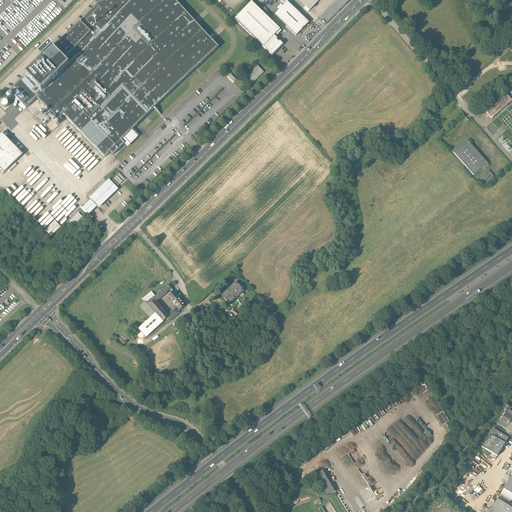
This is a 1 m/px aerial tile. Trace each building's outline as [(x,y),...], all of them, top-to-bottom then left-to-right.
[(219,47),(172,0),(99,0),(102,3),(53,49),(51,46),(50,46),(49,44),(46,47),(48,48),(39,57),(42,60),(10,91),(20,102),(18,105),(23,111),(26,108),(37,98),(47,108),(36,118),(51,133),(61,123),(58,119),(63,114),(105,157),(110,152),(113,155),(125,144),(128,148),(139,137),(132,130),(219,47)] [(279,11),(275,15),(296,36),(309,23),(287,2),(288,1),(287,0),(281,0),(280,2),(284,6),(283,7),(281,5),(277,9),(279,11)] [(298,0),(305,6),(309,11),(319,0),(298,0)] [(251,2),(235,19),(272,56),(283,45),(280,42),(279,43),(276,40),(277,39),(274,36),(280,30),(251,2)] [(257,66),(246,77),(252,84),(264,73),(257,66)] [(486,112),(491,117),(511,100),(506,95),(486,112)] [(23,155),(2,133),(0,135),(0,168),(4,173),(23,155)] [(489,165),(466,139),(453,151),(473,174),(481,167),(485,169),(489,165)] [(487,170),(476,179),(483,186),(490,180),(489,178),(492,175),(487,170)] [(81,207),(80,208),(89,218),(90,217),(89,215),(97,207),(98,207),(99,209),(119,190),(116,188),(125,179),(119,174),(111,182),(109,180),(89,199),(91,200),(90,201),(83,208),(82,208),(81,207)] [(83,217),(78,213),(70,221),(74,225),(83,217)] [(236,283),(221,296),(229,304),(243,291),(236,283)] [(146,338),(166,319),(168,317),(166,315),(156,302),(171,289),(168,285),(157,295),(155,297),(146,303),(156,314),(150,319),(138,329),(146,338)] [(142,299),(144,302),(146,304),(146,303),(155,297),(151,292),(142,299)] [(168,296),(173,303),(179,299),(173,292),(168,296)] [(185,306),(179,299),(173,303),(179,311),(185,306)] [(156,314),(146,303),(146,304),(144,302),(140,306),(150,319),(156,314)] [(175,308),(166,315),(168,317),(166,319),(168,321),(179,313),(175,308)] [(511,412),(507,410),(497,426),(505,431),(511,434),(511,412)] [(492,429),(480,448),(496,458),(500,450),(502,451),(504,447),(502,447),(507,439),(492,429)] [(323,472),(316,476),(327,495),(336,493),(323,472)] [(511,493),(504,488),(500,494),(510,501),(511,501),(511,493)] [(510,501),(500,494),(498,497),(508,503),(510,501)] [(511,511),(511,509),(497,500),(489,511),(511,511)]
